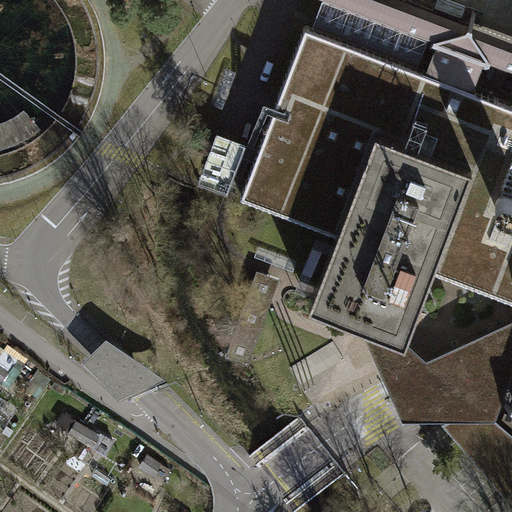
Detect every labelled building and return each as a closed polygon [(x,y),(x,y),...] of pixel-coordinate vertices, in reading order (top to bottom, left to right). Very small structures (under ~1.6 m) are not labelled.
[(325,0),(317,0),(308,24),(413,64),(424,37),(325,0)] [(329,0),(432,39),(421,70),(468,87),(480,57),(511,69),(511,383),(500,414),(511,418),(511,39),(408,0),(329,0)] [(511,104),(468,87),(421,70),(301,24),(235,195),(332,231),(305,302),(353,320),(399,338),(401,338),(428,268),(511,300),(511,104)] [(241,141),(212,130),(194,179),(223,190),(241,141)] [(295,260),(254,245),(250,255),(291,270),(295,260)] [(264,283),(251,277),(222,350),(245,359),(262,314),(253,311),(264,283)] [(399,338),(353,320),(399,416),(491,417),(511,361),(511,315),(422,358),(399,338)] [(162,375),(102,335),(77,360),(115,398),(162,375)] [(0,379),(11,387),(22,370),(15,365),(19,359),(3,348),(0,352),(0,379)] [(38,396),(51,377),(37,368),(25,388),(38,396)] [(0,422),(6,426),(19,408),(2,396),(0,399),(0,422)] [(511,436),(476,405),(437,423),(502,498),(511,486),(511,436)] [(55,424),(104,453),(112,439),(63,411),(55,424)] [(3,432),(10,436),(15,429),(8,425),(3,432)] [(141,464),(155,473),(163,462),(149,453),(141,464)] [(93,473),(108,485),(113,479),(98,467),(93,473)]
